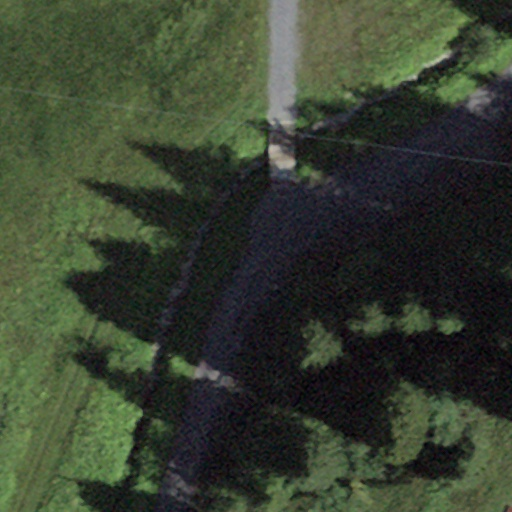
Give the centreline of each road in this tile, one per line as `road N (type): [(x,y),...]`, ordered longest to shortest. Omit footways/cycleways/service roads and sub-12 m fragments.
road 1 (track): [(511,72),(270,230),(172,511)]
road 2 (track): [(270,230),(278,0)]
